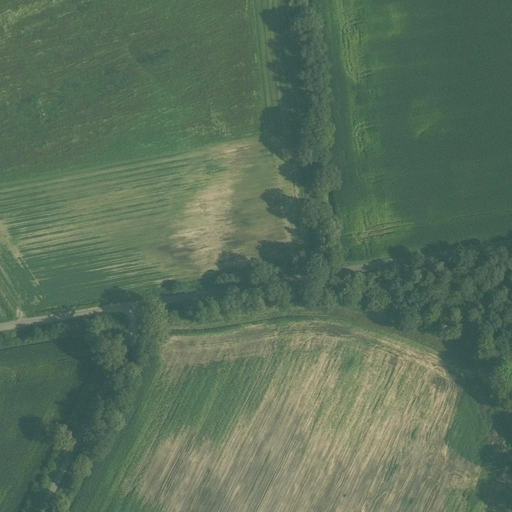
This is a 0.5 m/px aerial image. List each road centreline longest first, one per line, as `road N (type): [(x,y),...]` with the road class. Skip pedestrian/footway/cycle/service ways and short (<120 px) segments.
road 1 (unclassified): [(140,300),(511,240)]
road 2 (unclassified): [(42,511),(138,328),(140,300)]
road 3 (unclassified): [(0,325),(140,300)]
